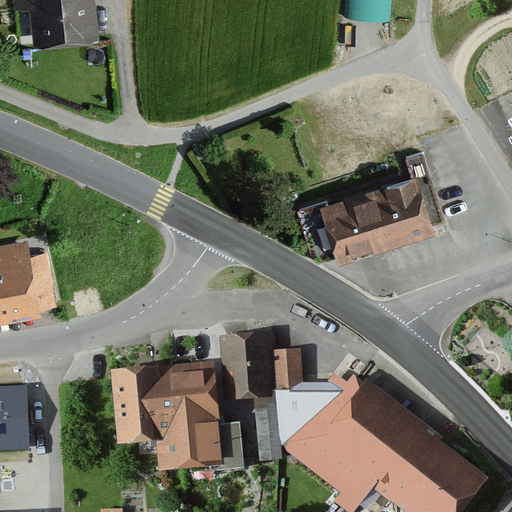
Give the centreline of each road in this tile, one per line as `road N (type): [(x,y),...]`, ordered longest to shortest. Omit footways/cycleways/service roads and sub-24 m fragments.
road 1 (primary): [(0,127),(217,233)]
road 2 (residential): [(47,336),(106,330),(150,308),(217,233)]
road 3 (primary): [(217,233),(395,334)]
road 4 (residential): [(56,511),(47,336)]
road 5 (unknown): [(424,52),(511,195)]
road 6 (primary): [(395,334),(511,454)]
road 7 (unknown): [(142,132),(114,0)]
road 8 (tertiary): [(511,275),(443,300),(395,334)]
